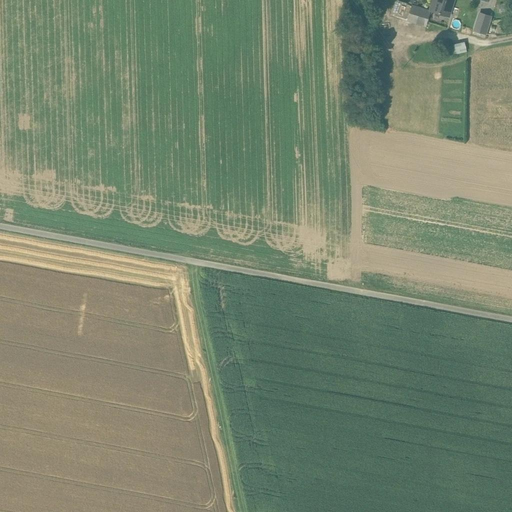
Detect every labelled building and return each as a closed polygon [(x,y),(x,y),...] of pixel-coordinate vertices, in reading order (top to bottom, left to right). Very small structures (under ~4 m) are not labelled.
[(453,0),(433,0),(431,9),(449,15),(453,0)] [(426,26),(431,9),(413,3),(412,5),(398,1),(393,16),(426,26)] [(473,31),(487,34),(491,14),(477,11),(473,31)] [(378,37),(380,54),(389,53),(388,36),(378,37)] [(449,44),(451,54),(466,51),(464,41),(449,44)]
